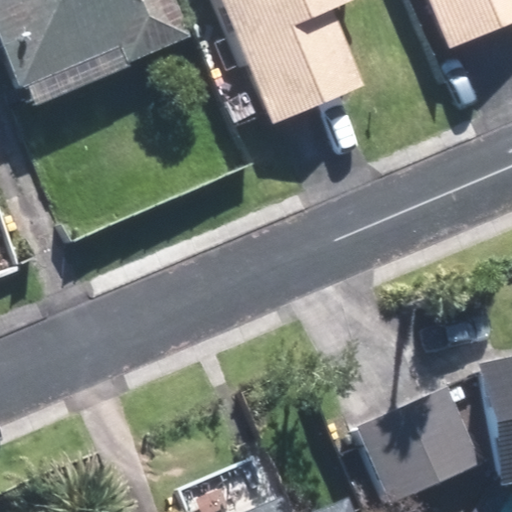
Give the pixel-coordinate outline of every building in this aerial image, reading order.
[(176,0),(0,0),(0,37),(21,87),(121,45),(128,63),(192,37),(176,0)] [(220,0),(272,125),(313,108),(363,87),(331,10),(356,0),(220,0)] [(511,0),(428,0),(449,49),(496,30),(511,23),(511,0)] [(495,482),(511,478),(511,370),(474,379),(495,482)] [(385,501),(477,461),(443,385),(352,424),(385,501)] [(231,511),(354,511),(348,498),(315,511),(288,511),(280,491),(231,511)]
